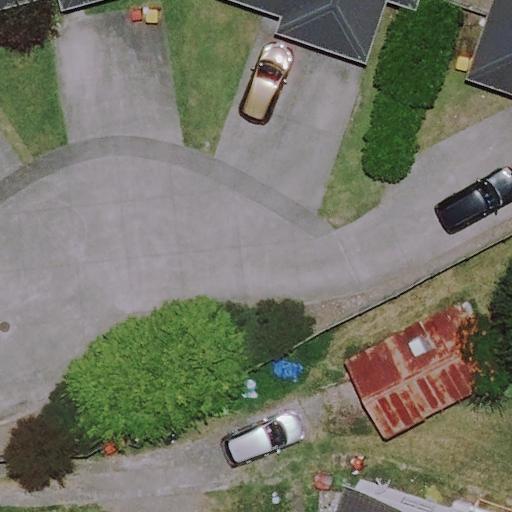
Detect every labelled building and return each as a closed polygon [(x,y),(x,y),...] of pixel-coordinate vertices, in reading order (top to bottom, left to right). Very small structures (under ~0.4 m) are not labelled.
[(152,0),(0,0),(0,10),(58,0),(64,0),(68,15),(152,0)] [(373,60),(392,0),(252,0),(288,11),(282,30),(373,60)] [(511,0),(508,0),(473,61),(511,83),(511,0)] [(501,378),(470,310),(359,362),(391,430),(501,378)] [(440,511),(348,486),(340,511),(440,511)]
